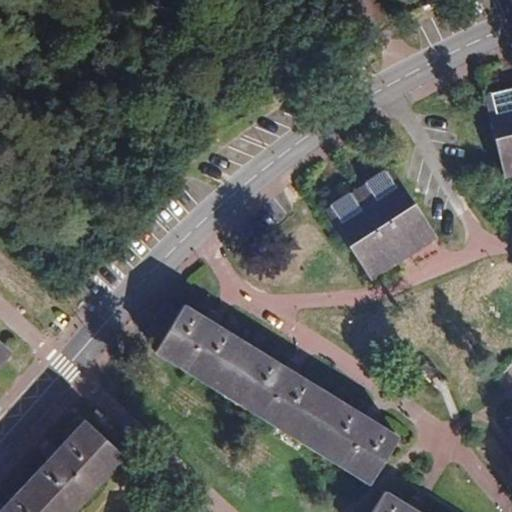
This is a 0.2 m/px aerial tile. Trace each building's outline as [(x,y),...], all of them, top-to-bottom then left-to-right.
[(507,160),(511,158),(511,85),(493,89),(507,160)] [(383,162),(319,206),(360,265),(423,223),(383,162)] [(214,321),(202,314),(179,299),(171,309),(161,303),(148,327),(158,333),(152,342),(370,474),(395,431),(374,418),(362,411),(293,370),(283,363),(214,321)] [(208,304),(202,314),(214,321),(219,312),(208,304)] [(291,353),(283,363),(293,370),(300,360),(291,353)] [(362,411),(374,418),(381,407),(370,400),(362,411)] [(58,511),(124,440),(85,406),(55,442),(43,455),(0,500),(0,511),(58,511)] [(43,455),(55,442),(48,436),(36,449),(43,455)] [(367,511),(426,511),(420,508),(409,501),(384,486),(367,511)] [(409,501),(420,508),(428,498),(416,491),(409,501)]
